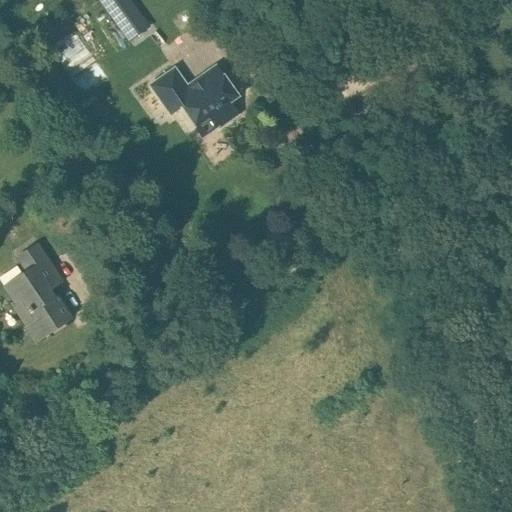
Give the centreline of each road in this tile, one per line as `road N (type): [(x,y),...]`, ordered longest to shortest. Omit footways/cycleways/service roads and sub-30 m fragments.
road 1 (track): [(295,0),(485,462)]
road 2 (track): [(336,98),(451,0)]
road 3 (track): [(511,113),(428,76),(400,51)]
